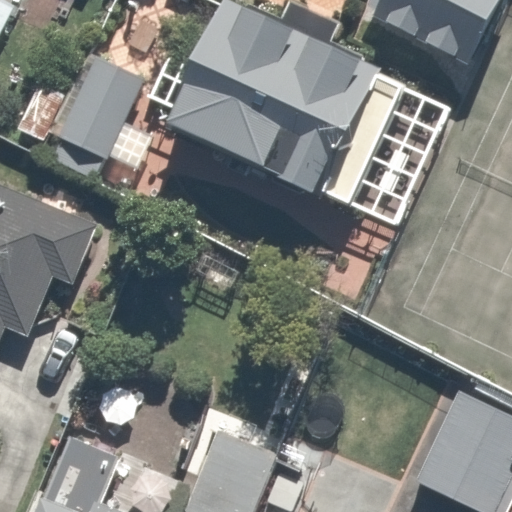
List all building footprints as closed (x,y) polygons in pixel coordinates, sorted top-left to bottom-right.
[(0,0),(0,50),(22,6),(8,0),(0,0)] [(247,0),(229,0),(170,122),(398,233),(461,104),(247,0)] [(381,0),(372,18),(473,68),(506,0),(381,0)] [(135,94),(84,72),(73,99),(35,83),(14,134),(44,147),(50,133),(109,158),(135,94)] [(101,230),(0,187),(0,354),(10,332),(31,341),(57,281),(76,289),(101,230)] [(500,511),(511,488),(511,418),(463,395),(420,485),(476,511),(500,511)] [(259,511),(281,460),(221,435),(189,511),(259,511)] [(49,504),(46,503),(42,511),(115,511),(107,508),(127,463),(75,443),(49,504)]
